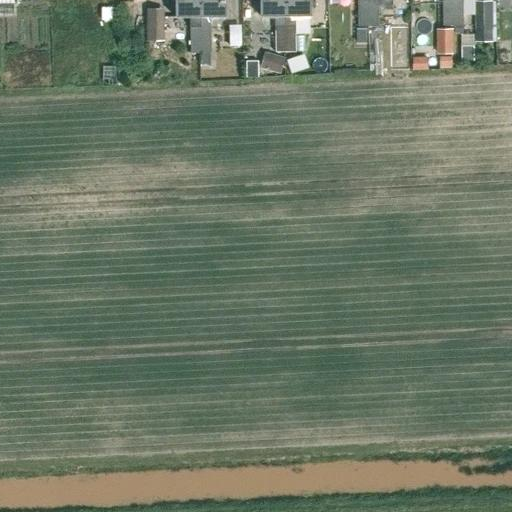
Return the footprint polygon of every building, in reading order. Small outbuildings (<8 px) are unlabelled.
[(200,52),(199,0),(174,0),(174,16),(188,16),(189,52),(200,52)] [(199,0),(200,52),(210,52),(210,16),(225,16),(224,0),(199,0)] [(285,51),(285,14),(284,0),(259,0),(260,15),(272,15),(273,52),(285,51)] [(284,0),(285,14),(285,51),(292,51),(293,14),(310,14),(309,0),(284,0)] [(368,26),(367,0),(356,0),(357,26),(368,26)] [(367,0),(368,26),(377,25),(377,0),(367,0)] [(441,0),(442,25),(453,25),(452,0),(441,0)] [(452,0),(453,25),(453,34),(462,34),(461,0),(452,0)] [(474,29),(492,29),(492,0),(474,0),(474,29)] [(144,16),(144,41),(155,41),(162,41),(161,17),(144,16)] [(435,53),(451,53),(451,28),(435,28),(435,53)] [(300,55),(286,59),(290,72),(303,68),(300,55)]
